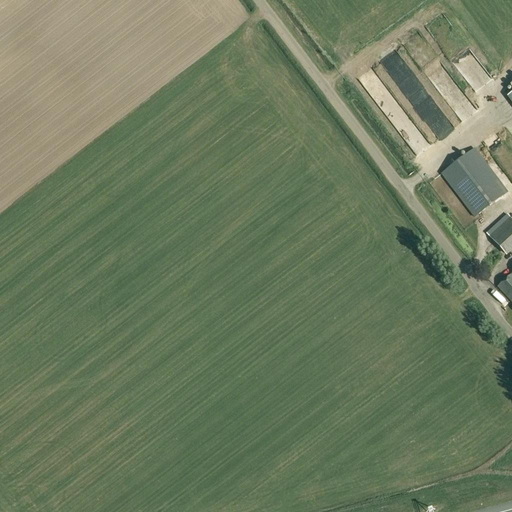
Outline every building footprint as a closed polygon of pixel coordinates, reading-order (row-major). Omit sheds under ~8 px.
[(382,76),(373,67),(360,79),(369,88),(382,76)] [(471,80),(481,91),(495,80),(485,68),(471,80)] [(383,101),(386,104),(393,98),(392,97),(395,95),(382,78),(377,82),(388,97),(383,101)] [(406,118),(399,123),(414,144),(424,136),(403,108),(400,110),(406,118)] [(503,163),(511,158),(511,149),(499,156),(503,163)] [(474,218),(507,193),(475,150),(442,174),(474,218)] [(511,254),(511,214),(490,233),(510,256),(511,254)] [(511,275),(499,287),(511,302),(511,275)]
